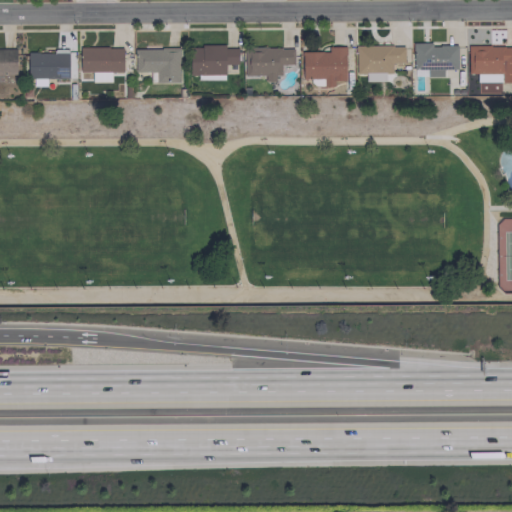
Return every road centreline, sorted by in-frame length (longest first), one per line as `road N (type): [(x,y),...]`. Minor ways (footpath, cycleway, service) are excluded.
road 1 (residential): [(0,15),(511,10)]
road 2 (motorway): [(511,383),(0,386)]
road 3 (motorway): [(30,449),(511,444)]
road 4 (motorway): [(511,377),(94,339)]
